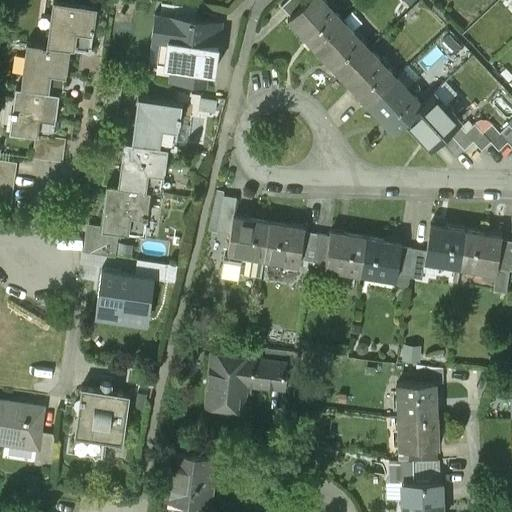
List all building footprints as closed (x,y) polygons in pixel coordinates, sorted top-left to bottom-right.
[(96,4),(65,0),(52,0),(46,43),(70,47),(90,49),(96,4)] [(286,0),(281,5),(290,15),(306,0),(286,0)] [(343,19),(325,0),(306,0),(290,15),(287,18),(313,47),(343,19)] [(161,12),(155,11),(151,38),(159,39),(156,63),(170,65),(207,70),(215,71),(222,20),(195,17),(196,7),(162,2),(161,12)] [(369,47),(343,19),(313,47),(340,74),(369,47)] [(449,34),(441,43),(452,53),(460,44),(449,34)] [(46,43),(27,40),(20,86),(59,91),(64,92),(70,47),(46,43)] [(395,75),(369,47),(340,74),(366,102),(395,75)] [(207,70),(170,65),(169,78),(206,83),(207,70)] [(395,75),(366,102),(392,131),(404,120),(404,119),(422,102),(421,102),(395,75)] [(20,86),(16,85),(9,131),(41,135),(53,137),(59,91),(20,86)] [(433,91),(421,102),(422,102),(404,119),(404,120),(431,148),(448,131),(458,123),(460,120),(433,91)] [(182,102),(138,96),(132,141),(168,146),(175,147),(182,102)] [(466,131),(458,123),(448,131),(463,147),(464,149),(474,141),(474,140),(466,131)] [(483,132),(475,123),(466,131),(474,140),(474,141),(481,149),(491,141),(483,132)] [(500,132),(492,123),(483,132),(491,141),(498,150),(508,141),(500,132)] [(511,127),(509,124),(500,132),(508,141),(511,146),(511,127)] [(448,131),(440,140),(454,155),(463,147),(448,131)] [(53,137),(41,135),(38,159),(50,161),(53,137)] [(65,139),(53,137),(50,161),(62,163),(65,139)] [(132,141),(124,140),(118,186),(149,190),(161,192),(168,146),(132,141)] [(17,162),(0,159),(0,172),(15,175),(17,162)] [(15,175),(0,172),(0,184),(13,186),(15,175)] [(13,186),(0,184),(0,196),(11,198),(13,186)] [(118,186),(109,184),(105,208),(103,208),(101,225),(119,228),(142,231),(144,218),(147,218),(148,213),(145,213),(149,190),(118,186)] [(235,197),(222,195),(215,230),(230,232),(233,214),(235,197)] [(11,198),(0,196),(0,208),(10,210),(11,198)] [(269,220),(233,214),(230,232),(227,251),(228,251),(227,256),(228,256),(227,257),(240,258),(238,270),(239,270),(260,274),(263,257),(269,220)] [(304,225),(269,220),(263,257),(299,262),(299,257),(304,229),(304,225)] [(466,228),(430,222),(425,248),(424,260),(460,265),(466,228)] [(101,225),(86,223),(84,238),(117,242),(119,228),(101,225)] [(501,234),(466,228),(460,265),(495,271),(500,239),(501,234)] [(317,231),(304,229),(299,257),(312,259),(317,231)] [(365,235),(330,229),(329,233),(325,261),(324,266),(360,271),(365,235)] [(329,233),(317,231),(312,259),(325,261),(329,233)] [(401,240),(365,235),(360,271),(395,277),(396,272),(400,244),(401,240)] [(117,242),(84,238),(82,251),(131,257),(133,244),(117,242)] [(511,245),(511,240),(500,239),(495,271),(492,288),(505,290),(509,268),(511,245)] [(413,246),(400,244),(396,272),(409,274),(413,246)] [(425,248),(413,246),(409,274),(421,276),(424,260),(425,248)] [(177,264),(143,259),(140,275),(153,276),(153,277),(175,280),(177,264)] [(140,275),(102,269),(96,311),(116,314),(118,303),(149,308),(153,277),(153,276),(140,275)] [(284,359),(274,358),(271,383),(295,385),(298,349),(285,348),(284,359)] [(274,357),(212,350),(206,401),(226,403),(228,389),(245,390),(246,380),(271,383),(274,358),(274,357)] [(442,366),(415,363),(416,379),(435,378),(435,379),(442,379),(442,366)] [(157,369),(128,365),(126,380),(153,383),(157,369)] [(416,379),(398,380),(398,400),(399,400),(400,411),(399,411),(399,412),(436,410),(435,379),(435,378),(416,379)] [(100,387),(81,384),(79,397),(77,397),(75,398),(74,400),(73,402),(73,404),(74,406),(75,407),(78,408),(74,431),(69,431),(66,450),(93,454),(95,458),(99,455),(104,456),(107,436),(122,438),(129,391),(110,388),(111,381),(101,379),(100,387)] [(42,405),(0,399),(0,439),(36,444),(37,444),(39,428),(42,405)] [(399,412),(397,412),(398,445),(408,445),(433,444),(438,444),(436,410),(399,412)] [(55,430),(39,428),(37,444),(36,444),(34,460),(50,462),(55,430)] [(250,442),(227,440),(224,464),(248,466),(250,442)] [(433,444),(408,445),(408,457),(411,457),(433,456),(433,444)] [(214,457),(173,452),(167,498),(188,500),(189,504),(192,507),(196,508),(200,508),(203,506),(206,503),(209,503),(214,457)] [(433,456),(411,457),(412,479),(440,478),(439,456),(433,456)] [(412,479),(402,479),(402,511),(442,511),(441,478),(440,478),(412,479)]
